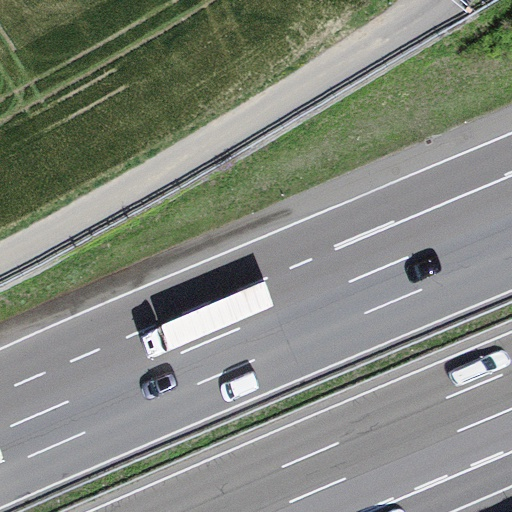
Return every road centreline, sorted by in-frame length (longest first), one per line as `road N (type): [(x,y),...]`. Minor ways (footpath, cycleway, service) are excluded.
road 1 (motorway): [(511,232),(0,449)]
road 2 (motorway): [(223,511),(511,389)]
